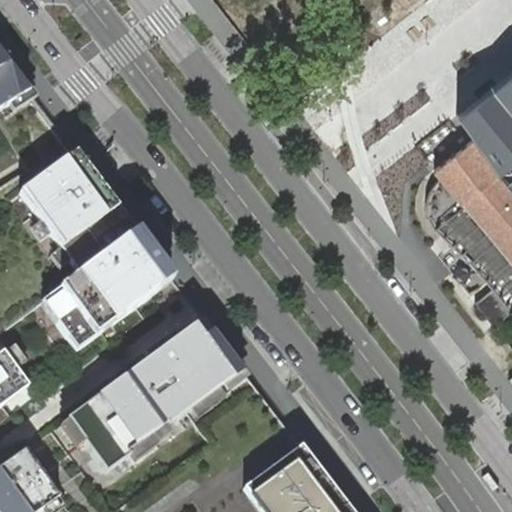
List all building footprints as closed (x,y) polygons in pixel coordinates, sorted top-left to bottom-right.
[(475,0),(443,0),(439,3),(466,44),(493,26),(475,0)] [(0,408),(28,389),(16,371),(4,355),(3,353),(0,355),(0,334),(42,305),(53,297),(67,317),(56,325),(75,352),(132,312),(139,322),(180,293),(172,282),(159,292),(152,282),(165,272),(103,195),(0,57),(0,114),(1,114),(36,168),(29,173),(0,191),(0,408)] [(472,139),(496,173),(511,160),(511,71),(455,115),(472,139)] [(36,168),(1,114),(0,114),(0,128),(29,173),(36,168)] [(461,202),(496,173),(472,139),(434,170),(440,178),(461,202)] [(511,160),(496,173),(511,192),(511,160)] [(486,233),(511,211),(511,192),(496,173),(461,202),(486,233)] [(445,241),(452,246),(475,269),(493,290),(475,303),(494,326),(511,311),(511,263),(510,261),(486,233),(461,202),(440,178),(436,181),(433,184),(430,188),(428,193),(426,199),(426,205),(426,211),(428,220),(433,228),(437,233),(445,241)] [(510,261),(511,259),(511,211),(486,233),(510,261)] [(172,282),(165,272),(152,282),(159,292),(172,282)] [(53,297),(42,305),(56,325),(67,317),(53,297)] [(203,322),(0,470),(0,511),(347,511),(290,436),(256,392),(203,322)] [(14,348),(4,355),(16,371),(25,364),(14,348)]
